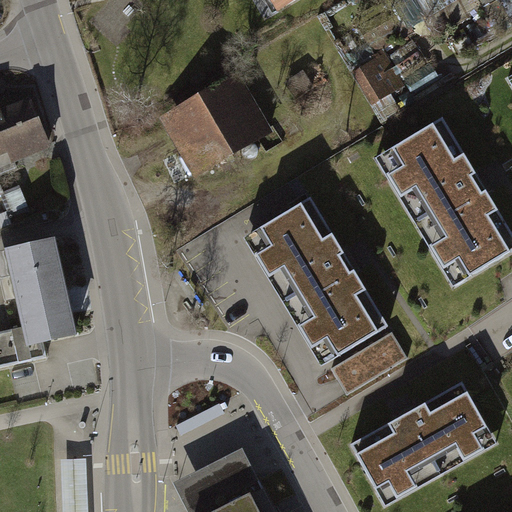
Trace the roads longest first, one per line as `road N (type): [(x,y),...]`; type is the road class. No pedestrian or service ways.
road 1 (residential): [(50,35),(117,243),(135,363)]
road 2 (residential): [(328,511),(256,382),(228,362),(135,363)]
road 3 (residential): [(135,363),(137,511)]
